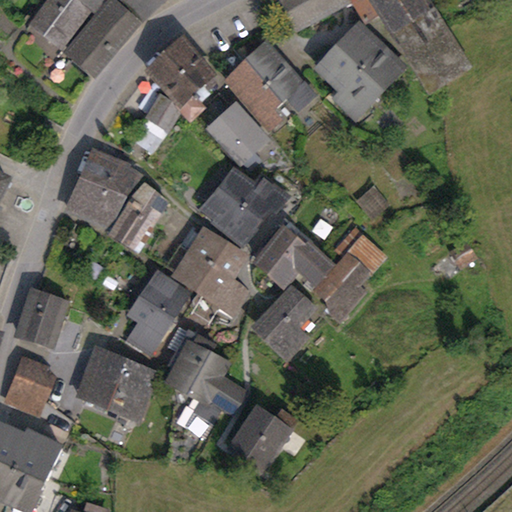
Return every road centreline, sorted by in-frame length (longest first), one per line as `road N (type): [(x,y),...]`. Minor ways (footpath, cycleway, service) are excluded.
road 1 (residential): [(256,296),(245,254),(127,159),(79,136)]
road 2 (tertiary): [(79,136),(128,59),(210,0)]
road 3 (tertiary): [(8,344),(57,192)]
